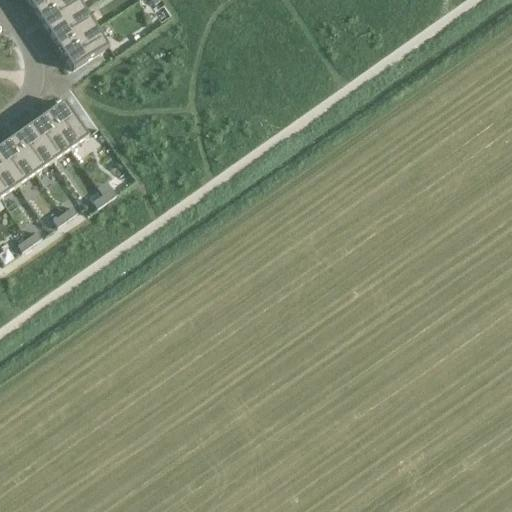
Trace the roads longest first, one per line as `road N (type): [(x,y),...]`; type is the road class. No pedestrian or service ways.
road 1 (track): [(0,336),(479,0)]
road 2 (residential): [(0,122),(27,95),(34,68),(0,7)]
